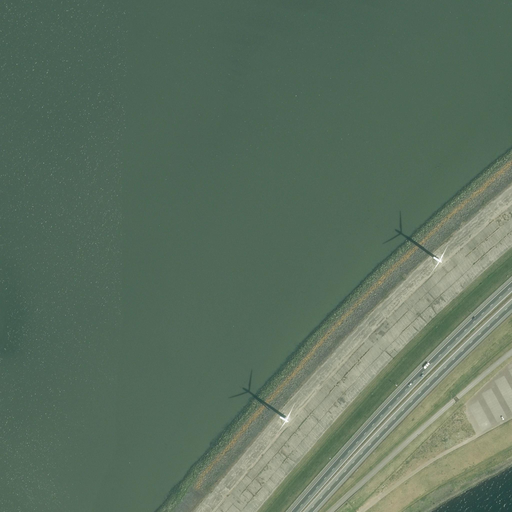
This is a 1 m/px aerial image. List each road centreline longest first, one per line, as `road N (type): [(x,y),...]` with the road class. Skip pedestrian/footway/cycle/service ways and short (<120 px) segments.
road 1 (trunk): [(511,286),(295,511)]
road 2 (trunk): [(308,511),(511,304)]
road 3 (unclassified): [(330,511),(511,351)]
